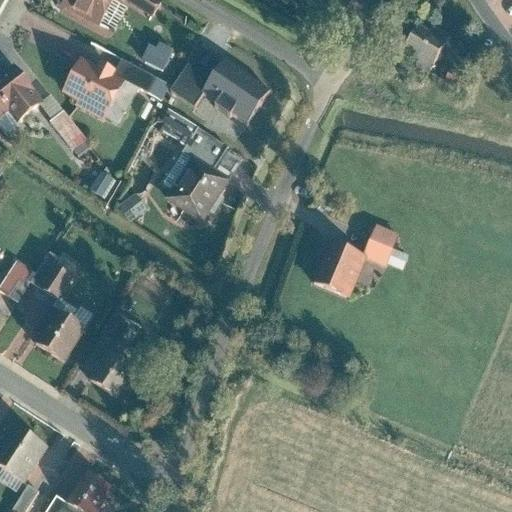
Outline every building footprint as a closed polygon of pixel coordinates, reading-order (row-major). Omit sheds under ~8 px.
[(61,0),(63,8),(102,29),(104,24),(118,31),(129,10),(116,3),(117,0),(61,0)] [(123,0),(154,20),(165,2),(161,0),(123,0)] [(263,0),(273,5),(275,0),(282,0),(283,0),(281,5),(289,9),(292,5),(294,0),(263,0)] [(434,37),(422,30),(406,57),(422,66),(419,71),(432,79),(454,42),(437,31),(434,37)] [(164,102),(172,87),(124,61),(118,72),(102,63),(100,69),(99,68),(83,60),(64,95),(79,103),(77,108),(101,121),(106,124),(128,83),(164,102)] [(186,74),(198,81),(206,67),(194,60),(186,74)] [(269,94),(224,65),(203,99),(247,127),(269,94)] [(12,134),(20,127),(21,124),(42,107),(54,122),(52,123),(74,152),(75,152),(81,159),(94,149),(88,141),(66,112),(65,113),(54,98),(53,97),(45,103),(37,93),(16,66),(0,78),(0,124),(7,134),(12,134)] [(469,100),(477,87),(454,73),(446,86),(469,100)] [(206,120),(190,110),(197,99),(182,90),(174,104),(175,105),(166,120),(175,124),(172,128),(193,141),(184,155),(182,153),(170,172),(181,179),(167,201),(205,225),(233,181),(217,171),(231,149),(200,129),(206,120)] [(245,151),(258,158),(261,150),(248,144),(245,151)] [(106,182),(99,191),(108,197),(115,188),(106,182)] [(131,222),(150,213),(142,196),(123,205),(131,222)] [(53,222),(46,232),(54,237),(60,226),(53,222)] [(378,227),(366,258),(331,243),(313,285),(352,301),(369,262),(389,270),(402,237),(378,227)] [(36,345),(67,365),(89,332),(87,330),(96,317),(83,309),(80,312),(61,299),(75,279),(73,278),(81,265),(64,254),(61,260),(52,254),(38,276),(32,284),(59,302),(54,309),(53,308),(36,334),(41,337),(36,345)] [(18,263),(0,290),(11,298),(10,299),(20,305),(30,289),(30,288),(32,284),(38,276),(18,263)] [(145,359),(131,349),(139,335),(111,318),(100,335),(118,346),(113,354),(110,353),(91,381),(119,400),(138,371),(137,370),(145,359)] [(15,427),(0,449),(0,469),(26,487),(50,450),(15,427)] [(101,511),(115,491),(88,474),(68,504),(59,498),(49,511),(101,511)] [(13,511),(29,511),(41,495),(30,488),(13,511)]
